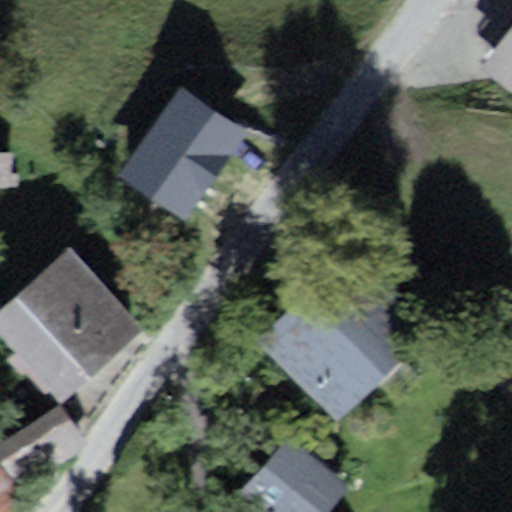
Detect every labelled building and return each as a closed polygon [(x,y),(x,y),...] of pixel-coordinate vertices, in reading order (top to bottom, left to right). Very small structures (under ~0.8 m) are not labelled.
[(511,41),(501,57),(506,60),(497,72),(511,82),(511,41)] [(0,181),(5,182),(9,154),(0,152),(0,181)] [(130,322),(71,247),(0,305),(0,316),(23,343),(10,354),(23,367),(35,356),(60,384),(108,343),(106,341),(130,322)] [(350,257),(273,332),(338,397),(414,322),(350,257)] [(62,415),(3,453),(20,480),(79,442),(62,415)] [(303,511),(333,480),(292,441),(253,485),(282,511),(303,511)] [(0,505),(16,493),(0,471),(0,505)]
